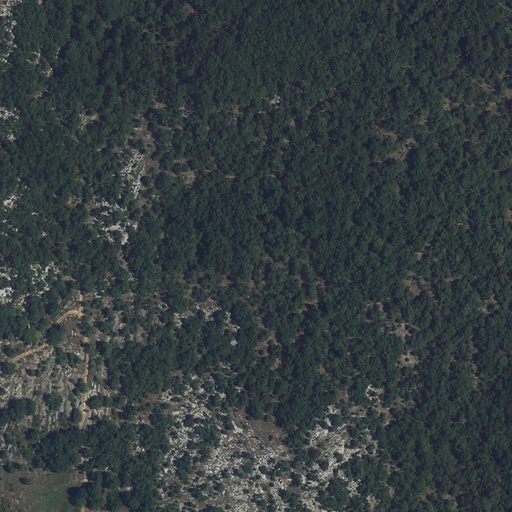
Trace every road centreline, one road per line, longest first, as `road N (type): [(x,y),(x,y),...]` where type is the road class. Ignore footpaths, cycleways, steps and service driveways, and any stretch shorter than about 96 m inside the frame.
road 1 (track): [(81,313),(79,143),(49,96),(42,0)]
road 2 (track): [(82,511),(91,353),(81,313)]
